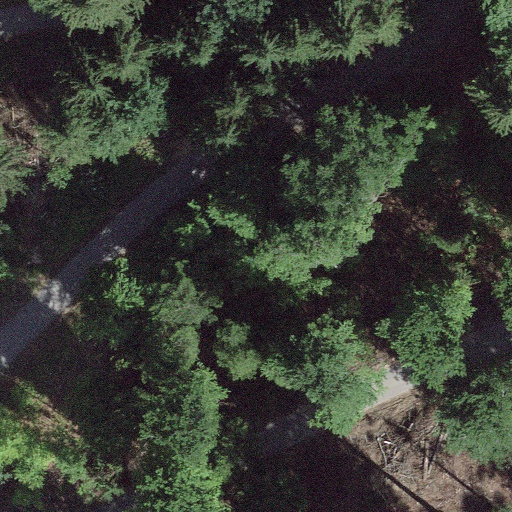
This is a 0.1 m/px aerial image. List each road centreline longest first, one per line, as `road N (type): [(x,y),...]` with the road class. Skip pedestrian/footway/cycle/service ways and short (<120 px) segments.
road 1 (unclassified): [(439,0),(410,48),(226,140),(0,348)]
road 2 (unclassified): [(128,511),(379,385),(511,333)]
